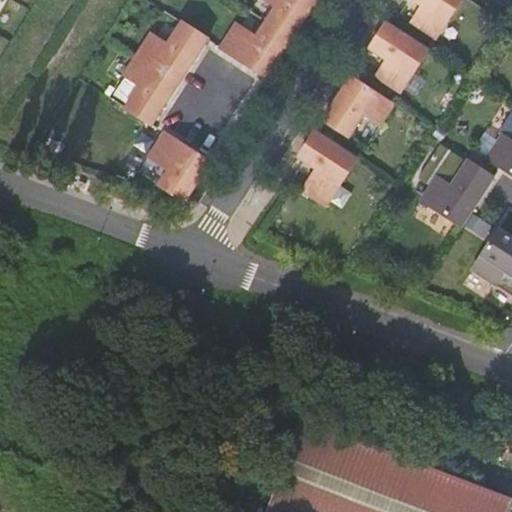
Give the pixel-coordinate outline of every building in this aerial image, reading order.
[(265,0),(275,6),(265,21),(292,39),(314,4),(317,0),(265,0)] [(463,0),(415,0),(424,5),(410,26),(433,42),(463,0)] [(195,58),(208,39),(181,21),(166,44),(150,33),(137,54),(180,82),(191,65),(195,58)] [(269,73),(292,39),(265,21),(255,36),(235,23),(219,48),(245,64),(266,78),(269,73)] [(431,50),(387,21),(369,48),(388,60),(374,80),(397,97),(431,50)] [(169,99),(180,82),(137,54),(123,75),(140,86),(125,108),(152,125),(164,106),(169,99)] [(394,104),(351,76),(340,93),(335,100),(323,119),(349,137),(364,114),(380,125),(394,104)] [(366,117),(355,135),(368,142),(378,124),(366,117)] [(511,122),(507,130),(509,137),(503,134),(487,157),(501,166),(511,173),(511,122)] [(359,159),(315,130),(298,157),(316,169),(303,189),(326,206),(359,159)] [(207,168),(211,163),(164,132),(148,157),(168,170),(158,185),(185,202),(207,168)] [(488,187),(494,177),(443,143),(420,178),(431,185),(422,199),(462,226),(478,203),(473,199),(477,193),(481,196),(488,187)] [(511,236),(511,237),(499,228),(473,269),(496,284),(511,294),(511,236)] [(511,498),(303,417),(266,511),(267,511),(508,511),(511,502),(511,498)]
